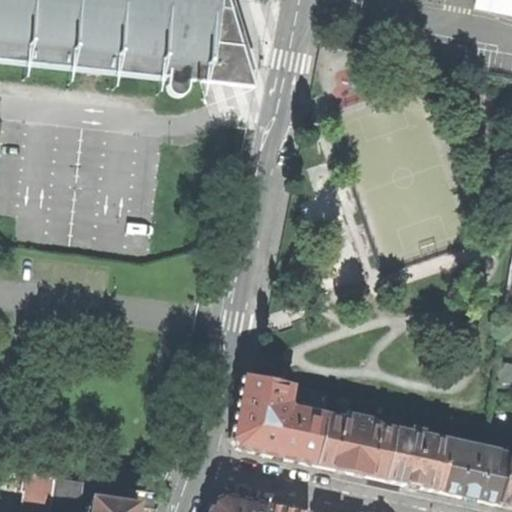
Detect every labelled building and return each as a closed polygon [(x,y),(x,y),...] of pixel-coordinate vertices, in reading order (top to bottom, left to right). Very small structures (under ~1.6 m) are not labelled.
[(0,0),(0,62),(168,80),(167,87),(177,98),(188,89),(189,82),(193,82),(255,89),(242,48),(213,45),(215,28),(216,11),(231,12),(227,0),(0,0)] [(511,364),(497,362),(494,382),(511,384),(511,364)] [(291,412),(287,406),(291,388),(243,378),(227,450),(278,461),(314,468),(324,419),(291,412)] [(346,475),(383,483),(393,435),(370,430),(371,424),(348,419),(347,424),(324,419),(314,468),(346,475)] [(449,446),(393,435),(383,483),(409,488),(439,494),(449,446)] [(449,446),(439,494),(466,500),(497,506),(507,458),(449,446)] [(511,509),(511,459),(507,458),(497,506),(511,509)] [(50,511),(51,504),(55,480),(25,476),(23,493),(25,493),(22,509),(41,511),(50,511)] [(55,480),(51,504),(78,508),(81,484),(55,480)] [(264,511),(265,508),(215,498),(210,511),(264,511)] [(135,511),(137,506),(92,501),(90,511),(135,511)]
